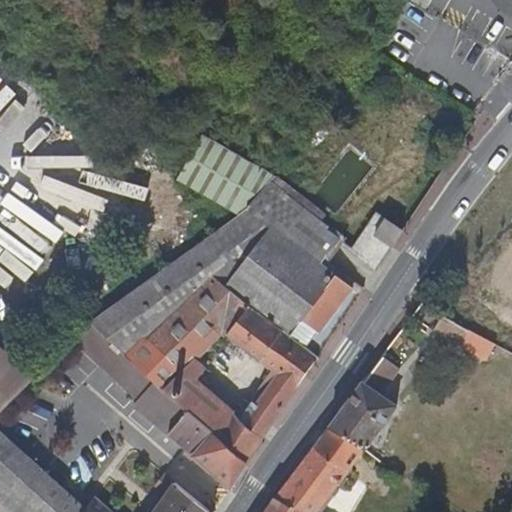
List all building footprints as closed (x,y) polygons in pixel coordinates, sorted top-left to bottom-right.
[(89,322),(246,454),(354,282),(325,266),(339,245),(327,214),(205,136),(178,179),(233,213),(83,317),(89,322)] [(343,244),(365,265),(394,222),(367,204),(343,244)] [(483,337),(443,315),(434,330),(457,342),(461,344),(464,337),(479,344),(483,337)] [(246,454),(89,322),(74,339),(138,399),(134,404),(177,441),(231,489),(251,459),(246,454)] [(487,361),(496,344),(483,337),(479,344),(464,337),(461,344),(460,346),(487,361)] [(0,387),(23,361),(0,340),(0,387)] [(364,382),(331,426),(365,450),(397,406),(381,395),(400,369),(383,356),(364,382)] [(275,499),(299,511),(317,511),(365,450),(331,426),(329,428),(276,497),(275,499)] [(0,452),(11,440),(0,430),(0,452)] [(112,511),(95,497),(86,508),(11,440),(0,452),(0,487),(26,511),(112,511)] [(209,511),(164,474),(155,486),(167,494),(153,511),(209,511)] [(26,511),(0,487),(0,497),(16,511),(26,511)] [(299,511),(275,499),(266,511),(299,511)]
